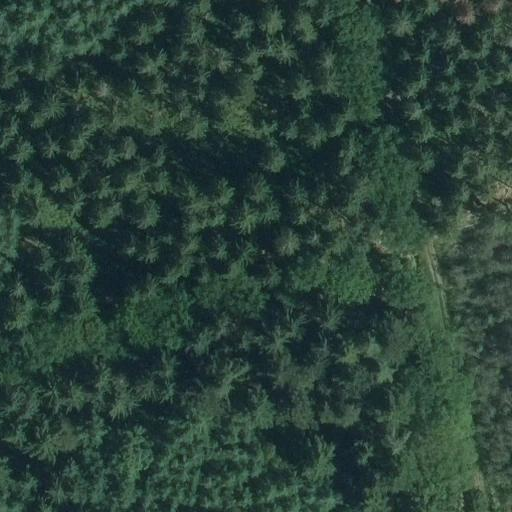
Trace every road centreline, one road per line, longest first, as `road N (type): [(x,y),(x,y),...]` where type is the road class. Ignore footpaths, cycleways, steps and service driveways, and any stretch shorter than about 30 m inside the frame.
road 1 (track): [(479,511),(376,0)]
road 2 (track): [(424,235),(0,352)]
